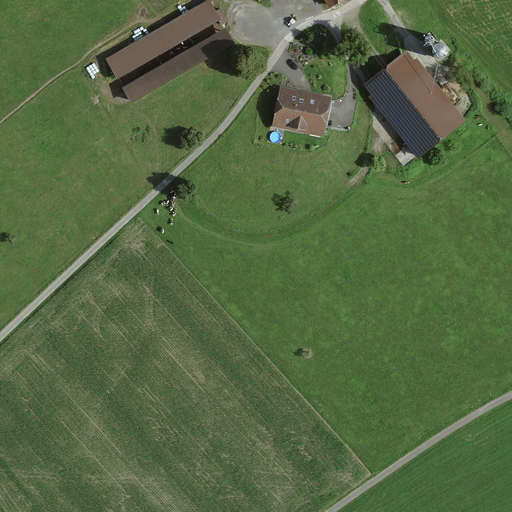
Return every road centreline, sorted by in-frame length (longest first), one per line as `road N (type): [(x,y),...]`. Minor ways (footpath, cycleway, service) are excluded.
road 1 (track): [(358,0),(293,34),(224,126),(0,343)]
road 2 (track): [(511,395),(331,511)]
